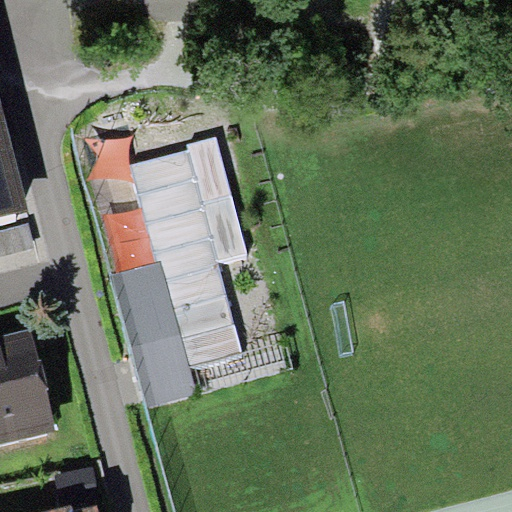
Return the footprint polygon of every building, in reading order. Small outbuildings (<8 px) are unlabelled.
[(0,224),(26,218),(0,110),(0,224)] [(217,138),(188,146),(190,155),(135,170),(161,266),(113,279),(134,355),(178,343),(186,371),(248,354),(224,268),(251,260),(217,138)] [(0,341),(0,449),(53,437),(29,334),(0,341)] [(243,362),(199,371),(204,394),(248,385),(243,362)] [(96,469),(57,478),(64,511),(66,511),(73,510),(73,511),(85,511),(98,509),(105,507),(96,469)]
